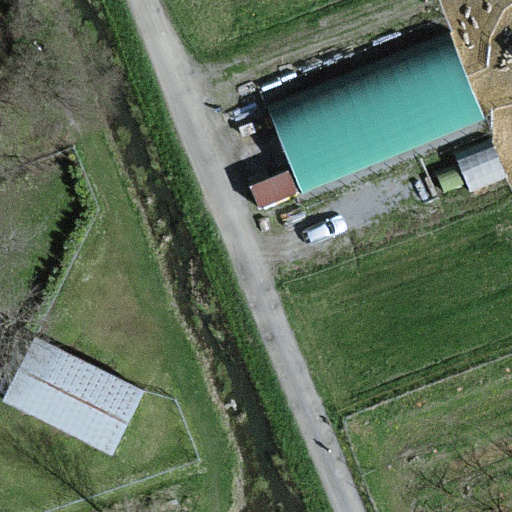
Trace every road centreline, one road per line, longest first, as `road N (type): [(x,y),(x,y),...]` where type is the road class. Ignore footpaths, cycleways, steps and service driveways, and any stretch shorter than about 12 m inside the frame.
road 1 (track): [(51,0),(259,511)]
road 2 (track): [(350,511),(152,0)]
